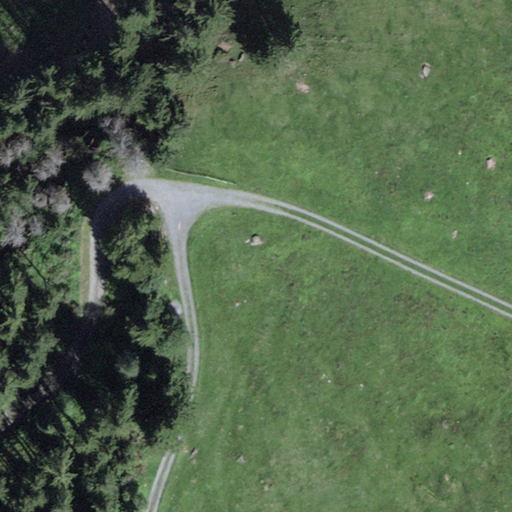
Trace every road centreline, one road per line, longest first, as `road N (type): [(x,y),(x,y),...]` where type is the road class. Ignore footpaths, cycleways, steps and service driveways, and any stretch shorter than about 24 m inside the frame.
road 1 (track): [(174,196),(281,205),(511,313)]
road 2 (track): [(0,420),(66,365),(87,329),(100,289),(105,196),(146,183),(174,196)]
road 3 (track): [(151,511),(196,353),(174,196)]
